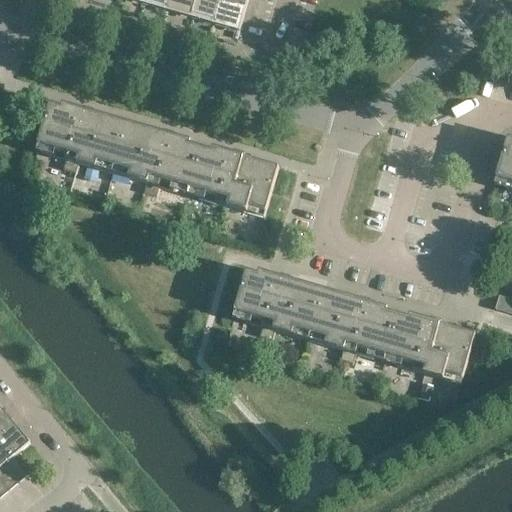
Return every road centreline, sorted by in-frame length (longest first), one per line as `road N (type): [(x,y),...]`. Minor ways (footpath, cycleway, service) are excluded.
road 1 (residential): [(4,37),(254,107)]
road 2 (residential): [(386,265),(432,279),(451,270),(479,167),(479,148),(464,137)]
road 3 (residential): [(52,511),(86,477),(0,375)]
road 4 (residential): [(354,136),(325,234),(332,249),(386,265)]
road 5 (residential): [(464,137),(443,135),(419,151),(386,265)]
road 6 (residential): [(354,136),(462,39)]
